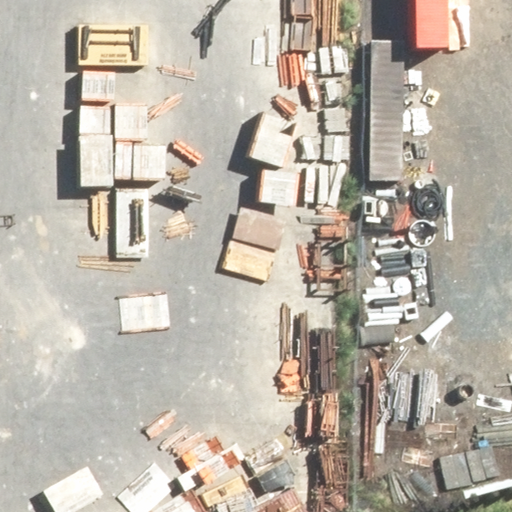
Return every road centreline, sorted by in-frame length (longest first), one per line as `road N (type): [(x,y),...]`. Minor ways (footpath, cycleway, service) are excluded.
road 1 (unknown): [(204,0),(216,133),(206,304),(174,351),(93,403),(29,408),(5,370),(5,208)]
road 2 (unknown): [(5,208),(6,0)]
